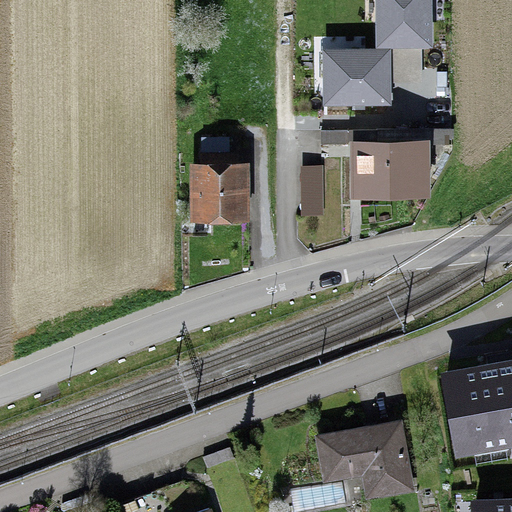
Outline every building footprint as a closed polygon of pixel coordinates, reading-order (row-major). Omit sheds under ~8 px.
[(428,0),(379,0),(380,42),(429,41),(428,0)] [(387,50),(338,50),(338,75),(327,75),(327,99),(387,99),(387,50)] [(348,124),(321,125),(321,142),(348,141),(348,124)] [(422,144),(357,144),(357,190),(422,190),(422,144)] [(241,169),(200,171),(202,213),(243,212),(241,169)] [(511,360),(497,363),(447,372),(459,446),(511,437),(511,360)] [(399,423),(321,435),(328,478),(380,470),(383,489),(409,485),(399,423)] [(511,511),(511,499),(475,501),(475,511),(511,511)]
